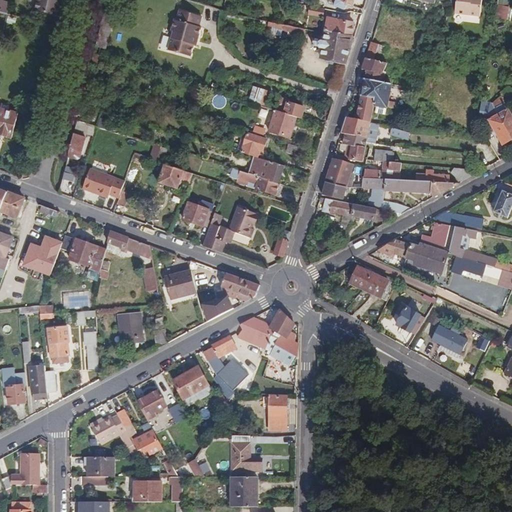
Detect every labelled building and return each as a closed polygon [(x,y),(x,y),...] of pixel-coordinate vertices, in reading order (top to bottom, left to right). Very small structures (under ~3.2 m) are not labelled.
[(9,0),(0,0),(0,12),(10,14),(11,0),(9,0)] [(40,0),(37,12),(58,18),(62,0),(40,0)] [(328,0),(328,2),(331,4),(333,2),(336,2),(336,7),(338,9),(343,10),(346,9),(347,6),(354,7),(356,0),(328,0)] [(456,0),(454,14),(480,18),(482,0),(456,0)] [(324,11),(309,8),(307,15),(323,18),(324,11)] [(196,39),(198,40),(202,29),(200,29),(203,19),(181,12),(177,22),(176,22),(172,32),(174,33),(168,51),(190,58),(194,47),(196,39)] [(105,15),(97,48),(106,49),(114,18),(105,15)] [(16,25),(17,18),(9,16),(7,24),(16,25)] [(294,19),(292,27),(305,29),(306,22),(294,19)] [(326,31),(352,37),(354,25),(346,24),(328,19),(326,31)] [(271,23),(269,34),(283,36),(284,25),(271,23)] [(323,56),(346,64),(352,46),(351,45),(352,37),(326,31),(325,33),(325,40),(322,40),(318,42),(314,41),(313,45),(319,46),(320,45),(324,47),(323,56)] [(438,67),(444,41),(443,40),(424,36),(420,49),(435,53),(434,57),(431,57),(430,65),(438,67)] [(366,72),(365,80),(385,84),(387,78),(384,78),(388,66),(374,62),(377,55),(383,56),(385,48),(372,44),(371,43),(362,71),(366,72)] [(486,57),(487,51),(462,45),(461,51),(486,57)] [(97,48),(95,55),(103,58),(106,49),(97,48)] [(103,58),(95,55),(92,68),(100,70),(103,58)] [(452,76),(423,71),(415,119),(443,124),(452,76)] [(388,100),(391,85),(385,84),(365,80),(364,89),(380,91),(379,98),(388,100)] [(409,112),(406,125),(412,125),(419,83),(414,82),(413,90),(409,112)] [(254,88),(249,103),(259,106),(263,93),(264,91),(254,88)] [(375,102),(374,108),(386,109),(388,100),(379,98),(380,91),(364,89),(362,99),(364,99),(375,102)] [(91,95),(83,92),(80,102),(89,104),(91,95)] [(263,93),(259,106),(261,107),(267,109),(271,96),(263,93)] [(300,120),(304,109),(288,104),(288,102),(279,99),(275,111),(279,113),(297,118),(300,120)] [(347,135),(368,139),(367,144),(370,145),(375,146),(379,132),(377,128),(377,126),(371,124),(374,108),(375,102),(364,99),(357,121),(347,119),(342,134),(347,135)] [(501,101),(494,104),(497,109),(504,106),(501,101)] [(479,119),(488,120),(499,115),(493,104),(481,102),(479,119)] [(261,107),(258,116),(268,119),(271,110),(267,109),(261,107)] [(511,139),(511,114),(509,109),(499,115),(488,120),(496,136),(497,135),(503,145),(511,140),(511,139)] [(20,115),(1,110),(0,114),(0,135),(13,139),(20,115)] [(290,139),(297,118),(279,113),(275,111),(268,133),(290,139)] [(73,139),(68,160),(78,162),(79,161),(86,139),(85,139),(86,135),(92,137),(96,128),(78,123),(73,139)] [(254,128),(252,134),(263,137),(264,133),(262,132),(262,131),(254,128)] [(403,139),(405,133),(391,129),(390,136),(403,139)] [(248,135),(242,155),(253,158),(260,160),(266,141),(248,135)] [(366,149),(367,144),(368,139),(347,135),(343,145),(352,147),(366,149)] [(161,148),(149,144),(148,148),(154,150),(150,163),(155,165),(156,164),(161,148)] [(304,159),(307,150),(288,145),(286,153),(304,159)] [(363,163),(366,149),(352,147),(350,160),(363,163)] [(166,150),(161,148),(156,164),(161,165),(166,150)] [(384,163),(390,164),(391,153),(376,152),(374,162),(384,163)] [(260,160),(253,158),(248,175),(279,185),(282,177),(285,178),(287,178),(287,175),(287,174),(283,173),(284,168),(260,160)] [(353,166),(334,160),(326,183),(347,188),(348,185),(353,166)] [(401,171),(401,165),(390,164),(384,163),(383,170),(401,171)] [(63,180),(74,183),(78,170),(67,167),(63,180)] [(181,181),(188,183),(192,175),(168,167),(162,183),(178,189),(181,181)] [(463,182),(477,174),(476,171),(461,170),(459,179),(463,182)] [(380,172),(365,171),(365,180),(384,181),(383,176),(380,175),(380,172)] [(119,200),(122,192),(125,183),(88,172),(82,193),(107,200),(108,197),(119,200)] [(248,175),(240,172),(237,182),(247,185),(247,187),(276,196),(279,185),(248,175)] [(432,184),(449,184),(449,178),(434,177),(434,172),(426,172),(426,177),(418,176),(417,183),(432,184)] [(362,189),(384,190),(386,180),(384,181),(365,180),(363,179),(362,186),(362,189)] [(384,191),(431,195),(432,184),(417,183),(400,182),(386,180),(384,190),(384,191)] [(347,188),(326,183),(323,197),(344,201),(345,193),(352,192),(352,188),(347,188)] [(494,188),(502,190),(511,194),(511,186),(504,184),(503,183),(494,188)] [(433,198),(458,185),(449,184),(432,184),(431,195),(433,198)] [(511,206),(511,194),(502,190),(493,211),(508,217),(511,206)] [(119,200),(117,205),(124,208),(129,195),(122,192),(119,200)] [(17,218),(23,199),(7,193),(0,212),(17,218)] [(321,199),(320,203),(325,204),(324,213),(349,217),(348,223),(355,224),(355,217),(374,221),(374,220),(376,210),(322,199),(321,199)] [(403,215),(409,212),(406,206),(383,202),(382,211),(384,211),(403,215)] [(202,203),(200,209),(211,212),(213,207),(202,203)] [(203,227),(209,230),(212,222),(214,214),(211,212),(200,209),(188,204),(182,221),(202,228),(203,227)] [(293,215),(292,215),(293,213),(274,205),(270,216),(289,223),(290,221),(290,222),(291,222),(292,221),(293,221),(294,220),(295,219),(295,218),(295,217),(294,216),(294,215),(293,215)] [(209,230),(203,247),(220,253),(224,243),(226,244),(232,240),(248,247),(254,230),(252,229),(256,215),(238,209),(230,231),(221,228),(222,226),(218,225),(212,222),(209,230)] [(381,221),(384,211),(382,211),(376,210),(374,220),(381,221)] [(451,212),(435,221),(483,230),(485,218),(451,212)] [(212,222),(218,225),(221,216),(215,213),(214,214),(212,222)] [(424,247),(442,252),(450,227),(438,224),(433,242),(426,240),(424,247)] [(458,228),(450,255),(458,258),(478,264),(479,264),(482,255),(461,249),(465,237),(479,241),(481,233),(458,228)] [(138,254),(142,243),(110,231),(108,243),(122,247),(121,250),(126,252),(127,249),(138,254)] [(0,233),(0,269),(7,272),(11,261),(7,260),(15,239),(0,233)] [(74,238),(66,235),(63,243),(61,249),(69,252),(74,238)] [(61,249),(63,243),(46,238),(42,249),(33,246),(25,267),(52,275),(61,249)] [(273,254),(284,257),(289,242),(279,238),(273,254)] [(103,271),(106,251),(78,240),(70,261),(92,269),(88,280),(100,283),(102,278),(103,271)] [(397,242),(380,252),(381,254),(395,261),(397,257),(407,260),(412,247),(397,242)] [(151,258),(149,245),(142,243),(138,254),(151,258)] [(412,247),(407,260),(416,263),(415,265),(443,274),(449,255),(442,252),(424,247),(421,246),(420,250),(412,247)] [(495,269),(496,264),(498,261),(482,255),(479,264),(487,266),(495,269)] [(478,264),(458,258),(453,273),(463,277),(465,271),(474,274),(478,264)] [(474,274),(483,277),(487,266),(479,264),(478,264),(474,274)] [(495,269),(511,274),(511,269),(496,264),(495,269)] [(511,291),(511,287),(511,274),(495,269),(487,266),(483,277),(481,282),(511,291)] [(389,283),(358,268),(350,284),(381,299),(389,283)] [(157,288),(153,269),(144,270),(147,290),(157,288)] [(198,292),(193,271),(167,279),(173,300),(198,292)] [(260,287),(228,274),(222,287),(225,295),(240,299),(240,298),(251,301),(256,297),(260,287)] [(91,293),(64,294),(65,312),(92,310),(91,293)] [(435,305),(437,302),(425,296),(423,300),(435,305)] [(228,298),(227,299),(205,307),(209,323),(234,310),(232,305),(231,306),(228,298)] [(19,309),(19,316),(41,312),(41,310),(40,306),(19,309)] [(41,312),(42,317),(55,316),(55,308),(41,310),(41,312)] [(397,325),(415,336),(426,320),(407,309),(397,325)] [(291,368),(297,357),(299,358),(299,345),(296,343),(299,337),(291,333),(295,326),(281,311),(270,329),(251,321),(241,326),(243,331),(239,340),(261,348),(264,343),(276,346),(270,357),(291,368)] [(123,345),(133,344),(133,349),(140,348),(139,344),(144,343),(140,314),(120,316),(123,345)] [(159,350),(169,345),(164,319),(157,320),(158,331),(155,332),(159,350)] [(470,342),(441,328),(433,342),(462,357),(470,342)] [(51,358),(55,358),(56,365),(70,363),(69,357),(71,357),(68,331),(49,333),(51,358)] [(91,372),(100,372),(98,334),(86,336),(86,347),(89,346),(91,372)] [(230,338),(212,348),(214,350),(205,354),(209,362),(216,358),(236,347),(230,338)] [(23,344),(26,365),(33,364),(31,344),(23,344)] [(218,376),(224,370),(216,358),(209,362),(218,376)] [(218,376),(232,389),(237,383),(246,373),(233,361),(224,370),(218,376)] [(269,365),(265,374),(278,379),(282,370),(269,365)] [(37,397),(49,396),(48,388),(46,371),(46,367),(33,369),(35,394),(37,394),(37,397)] [(193,397),(210,387),(200,369),(176,383),(190,407),(196,403),(193,397)] [(46,371),(48,388),(57,387),(56,370),(46,371)] [(246,373),(237,383),(247,392),(253,378),(246,373)] [(8,388),(9,405),(27,403),(25,386),(29,385),(28,374),(4,376),(5,388),(8,388)] [(159,392),(139,403),(149,421),(158,416),(157,414),(167,407),(159,392)] [(214,402),(221,411),(229,406),(223,396),(214,402)] [(272,397),(271,430),(288,431),(289,397),(272,397)] [(169,411),(176,424),(183,421),(176,407),(169,411)] [(125,412),(118,416),(131,439),(137,434),(125,412)] [(131,439),(118,416),(113,419),(112,418),(104,422),(93,428),(102,445),(121,435),(128,449),(130,448),(134,446),(131,439)] [(93,428),(104,422),(102,419),(91,425),(93,428)] [(165,448),(155,431),(135,442),(141,452),(144,450),(146,454),(151,451),(153,455),(165,448)] [(251,436),(233,436),(233,471),(263,471),(263,459),(251,459),(251,436)] [(130,448),(135,458),(140,458),(134,446),(130,448)] [(14,485),(35,485),(39,485),(39,456),(29,456),(29,459),(24,459),(24,477),(14,477),(3,480),(7,489),(14,485)] [(88,478),(96,478),(115,477),(115,458),(88,458),(88,478)] [(168,462),(176,477),(180,477),(171,460),(168,462)] [(206,463),(201,466),(205,474),(211,470),(206,463)] [(205,474),(201,466),(196,469),(201,477),(205,474)] [(185,502),(185,477),(180,477),(176,477),(173,477),(173,485),(175,485),(176,503),(179,503),(185,503),(185,502)] [(258,507),(258,477),(233,477),(233,507),(258,507)] [(88,478),(81,478),(81,488),(96,488),(96,478),(88,478)] [(137,483),(137,503),(163,503),(163,483),(137,483)] [(35,494),(49,493),(49,485),(39,485),(35,485),(35,494)] [(205,485),(205,497),(212,497),(212,495),(216,495),(216,485),(205,485)] [(81,503),(81,511),(109,511),(110,503),(81,503)]
